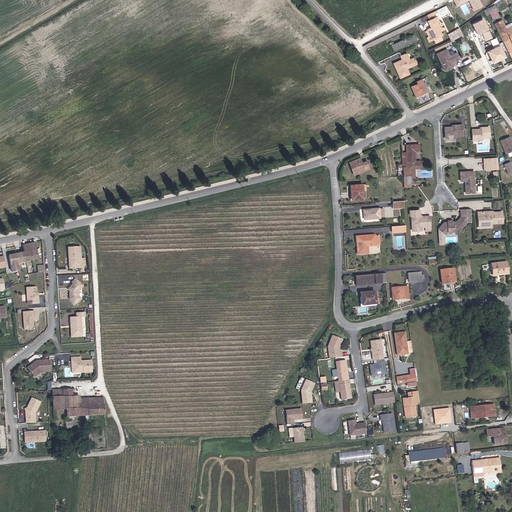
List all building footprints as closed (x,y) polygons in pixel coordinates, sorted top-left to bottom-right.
[(479,0),(453,0),(458,8),(469,2),(474,11),(483,7),(479,0)] [(491,6),(495,14),(501,12),(497,2),(491,6)] [(440,12),(434,15),(433,16),(436,23),(432,25),(438,36),(447,31),(441,19),(444,17),(441,12),(440,12)] [(503,32),(511,26),(511,22),(506,25),(505,22),(502,16),(496,18),(503,32)] [(484,19),(473,24),(479,35),(490,30),(484,19)] [(506,38),(511,34),(511,26),(503,32),(506,38)] [(460,27),(448,33),(452,41),(464,34),(460,27)] [(490,31),(483,34),(486,42),(493,39),(490,31)] [(417,32),(391,45),(393,49),(419,36),(417,32)] [(451,45),(440,49),(448,66),(459,62),(456,57),(464,54),(461,48),(454,51),(451,45)] [(501,45),(488,51),(493,64),(507,58),(501,45)] [(422,59),(417,49),(412,52),(410,48),(404,51),(406,55),(398,59),(403,69),(407,67),(409,71),(414,69),(411,64),(422,59)] [(419,90),(424,88),(423,86),(429,83),(425,73),(420,75),(421,78),(415,81),(419,90)] [(456,128),(456,131),(454,131),(446,131),(447,141),(456,140),(456,138),(464,138),(463,128),(456,128)] [(491,129),(483,130),(483,132),(480,132),(473,132),(473,142),(483,142),(483,140),(491,140),(491,129)] [(511,152),(511,140),(510,137),(502,140),(508,154),(511,152)] [(405,184),(414,184),(414,170),(421,170),(421,163),(417,163),(417,152),(422,152),(422,146),(408,146),(409,170),(405,171),(405,184)] [(355,173),(367,168),(364,161),(360,162),(359,159),(347,164),(350,170),(353,169),(355,173)] [(497,171),(497,160),(487,161),(487,172),(497,171)] [(475,196),(474,173),(461,174),(461,183),(466,183),(466,196),(475,196)] [(361,198),(360,185),(348,185),(349,199),(361,198)] [(381,221),(381,211),(365,212),(365,220),(376,219),(376,221),(381,221)] [(419,218),(419,212),(409,212),(409,218),(412,218),(412,233),(421,233),(421,230),(426,230),(425,234),(431,234),(430,220),(425,220),(425,222),(421,222),(421,218),(419,218)] [(471,213),(461,214),(461,220),(456,225),(451,225),(449,225),(449,235),(453,235),(456,231),(458,234),(467,225),(472,225),(471,213)] [(479,232),(485,232),(484,228),(493,227),(505,227),(504,217),(495,217),(492,217),(492,215),(478,216),(479,232)] [(449,235),(449,225),(447,225),(443,225),(438,231),(445,238),(447,235),(449,235)] [(371,241),(371,240),(352,240),(353,258),(363,257),(363,250),(371,250),(371,241)] [(36,243),(23,246),(24,252),(26,262),(39,259),(36,243)] [(84,265),(88,265),(87,257),(83,258),(83,246),(64,247),(65,258),(67,257),(68,263),(72,266),(84,265)] [(10,255),(12,271),(19,270),(18,263),(26,262),(24,252),(10,255)] [(84,268),(84,265),(72,266),(68,263),(67,257),(65,258),(65,269),(84,268)] [(493,274),(493,278),(503,277),(503,275),(510,275),(509,263),(493,264),(494,274),(493,274)] [(443,270),(444,283),(457,282),(456,268),(443,270)] [(418,272),(410,273),(410,283),(425,281),(425,274),(418,274),(418,272)] [(387,273),(357,275),(357,285),(388,282),(387,273)] [(77,279),(75,282),(76,283),(72,287),(72,289),(71,289),(71,298),(76,305),(83,299),(81,296),(81,291),(85,285),(77,279)] [(37,287),(28,288),(29,304),(40,303),(40,299),(38,299),(37,287)] [(409,287),(394,289),(395,301),(410,299),(409,287)] [(361,292),(362,305),(376,303),(375,291),(361,292)] [(36,311),(25,312),(26,330),(33,329),(35,326),(35,319),(37,319),(36,311)] [(87,317),(86,312),(77,313),(78,317),(71,317),(72,326),(74,326),(74,333),(77,336),(84,335),(83,318),(87,317)] [(328,355),(341,353),(340,349),(338,349),(338,345),(341,336),(331,332),(326,344),(328,355)] [(408,353),(405,332),(396,334),(399,354),(408,353)] [(379,335),(369,337),(372,356),(373,356),(376,355),(382,354),(379,335)] [(382,354),(376,355),(376,359),(374,359),(369,360),(371,371),(386,369),(383,356),(388,355),(388,353),(382,354)] [(82,357),(73,357),(73,361),(75,361),(75,367),(79,370),(85,370),(85,372),(94,371),(93,360),(82,360),(82,357)] [(339,378),(349,376),(345,357),(336,358),(339,378)] [(52,370),(51,360),(39,361),(29,368),(35,376),(42,371),(52,370)] [(74,372),(85,372),(85,370),(79,370),(75,367),(75,361),(73,361),(74,372)] [(417,374),(397,377),(398,383),(418,381),(417,374)] [(304,402),(313,400),(311,390),(315,381),(300,376),(296,387),(301,389),(304,402)] [(349,380),(349,376),(339,378),(334,378),(336,389),(341,388),(339,381),(349,380)] [(352,395),(349,380),(339,381),(341,388),(342,396),(352,395)] [(393,387),(373,390),(375,399),(394,397),(393,387)] [(73,416),(78,416),(79,416),(80,420),(82,419),(82,415),(105,415),(105,404),(104,404),(103,398),(98,398),(99,407),(89,407),(88,399),(79,399),(79,397),(72,397),(71,389),(64,390),(64,397),(65,408),(65,409),(73,408),(73,416)] [(52,391),(52,398),(64,397),(64,390),(52,391)] [(417,404),(421,403),(419,391),(413,392),(413,397),(410,398),(407,398),(408,408),(407,408),(408,418),(418,416),(417,404)] [(26,410),(27,422),(37,421),(36,412),(41,401),(33,397),(26,410)] [(64,397),(52,398),(53,409),(65,408),(64,397)] [(99,407),(98,398),(88,399),(89,407),(99,407)] [(472,418),(495,416),(494,404),(476,406),(476,412),(471,413),(472,418)] [(303,407),(287,409),(289,423),(296,422),(296,418),(304,417),(303,407)] [(433,409),(434,424),(451,422),(450,408),(433,409)] [(383,421),(385,434),(396,433),(393,415),(381,417),(382,421),(383,421)] [(357,416),(350,417),(351,424),(352,424),(353,428),(357,431),(368,429),(367,418),(360,419),(361,420),(358,421),(357,416)] [(307,440),(305,425),(295,427),(298,441),(307,440)] [(502,428),(486,430),(486,436),(487,436),(493,436),(493,441),(493,445),(504,444),(502,428)] [(47,429),(25,431),(26,442),(47,441),(47,429)] [(462,444),(455,444),(456,454),(463,453),(462,444)] [(420,467),(419,460),(446,458),(445,448),(409,451),(410,468),(420,467)] [(372,449),(340,452),(340,461),(373,459),(372,449)] [(498,471),(497,460),(471,462),(472,478),(481,477),(481,472),(498,471)]
